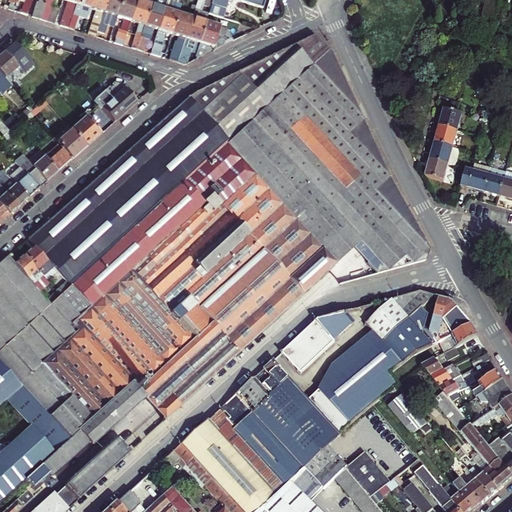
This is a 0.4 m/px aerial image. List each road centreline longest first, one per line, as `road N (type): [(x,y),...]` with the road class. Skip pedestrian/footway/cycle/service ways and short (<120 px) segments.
road 1 (residential): [(89,511),(312,307),(456,266)]
road 2 (residential): [(0,243),(196,78)]
road 3 (tertiary): [(437,231),(332,17)]
road 4 (residential): [(0,36),(15,25),(32,26),(196,78)]
